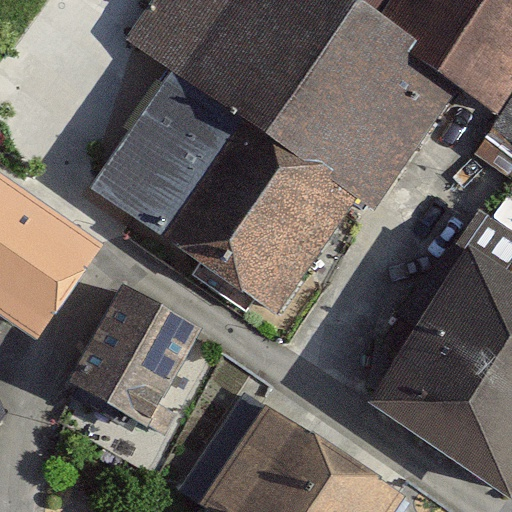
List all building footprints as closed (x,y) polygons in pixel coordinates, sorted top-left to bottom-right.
[(158,0),(129,42),(175,75),(251,127),(361,201),(379,215),(463,94),(415,61),(423,49),(352,0),(158,0)] [(511,0),(352,0),(423,49),(415,61),(463,94),(499,118),(511,99),(511,0)] [(251,127),(175,75),(94,195),(171,245),(251,127)] [(280,319),(361,201),(251,127),(171,245),(280,319)] [(0,320),(42,350),(107,255),(0,182),(0,320)] [(511,497),(511,282),(468,254),(371,409),(511,497)] [(201,334),(134,296),(76,397),(164,446),(179,420),(158,409),(201,334)] [(398,511),(410,493),(248,392),(183,496),(208,511),(398,511)] [(0,434),(9,423),(0,416),(0,434)]
